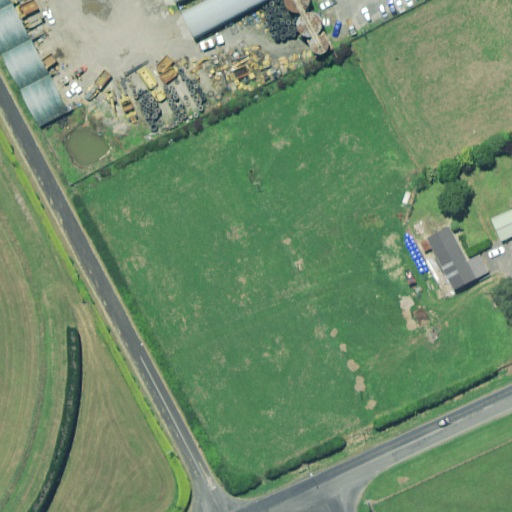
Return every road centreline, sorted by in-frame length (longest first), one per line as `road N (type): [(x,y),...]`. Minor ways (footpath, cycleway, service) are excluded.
road 1 (unclassified): [(223,511),(0,91)]
road 2 (tertiary): [(317,489),(511,397)]
